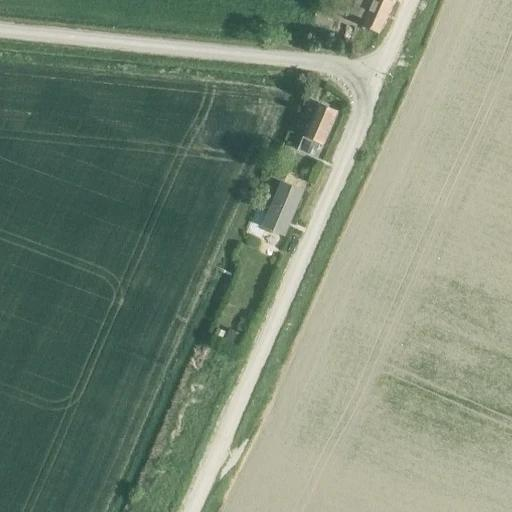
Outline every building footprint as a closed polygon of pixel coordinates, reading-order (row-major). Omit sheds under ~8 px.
[(356,0),(349,15),(365,22),(362,27),(378,34),(393,0),(356,0)] [(323,145),(337,113),(337,111),(317,103),(306,98),(296,120),(308,125),(297,150),(309,155),(312,148),(317,150),(319,144),(323,145)] [(281,183),(272,205),(262,228),(283,237),(303,192),(289,186),(294,174),(276,166),(271,178),(281,183)] [(217,328),(214,336),(221,340),(225,332),(217,328)] [(229,329),(223,341),(238,348),(244,336),(229,329)]
